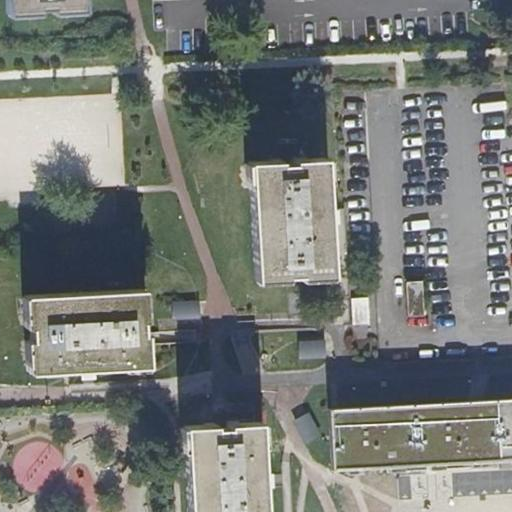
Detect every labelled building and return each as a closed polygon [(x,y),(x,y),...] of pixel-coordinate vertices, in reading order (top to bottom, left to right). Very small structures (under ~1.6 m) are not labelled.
[(80,0),(3,0),(4,12),(81,8),(80,0)] [(323,159),(245,162),(251,279),(325,276),(329,276),(326,224),(326,210),(323,159)] [(424,317),(422,282),(406,283),(408,318),(424,317)] [(143,289),(23,294),(27,369),(63,368),(93,366),(146,365),(145,345),(145,320),(143,289)] [(331,408),(326,408),(329,469),(427,464),(511,459),(511,398),(483,400),(467,401),(349,407),(331,408)] [(186,511),(262,511),(261,489),(257,423),(226,425),(181,427),(186,511)]
